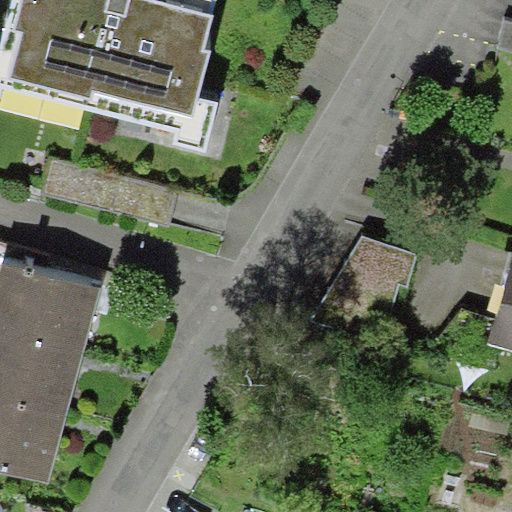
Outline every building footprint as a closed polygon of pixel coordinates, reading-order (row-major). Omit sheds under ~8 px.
[(1,0),(0,8),(0,63),(173,104),(169,122),(200,130),(212,81),(197,78),(210,23),(201,21),(205,0),(1,0)] [(511,19),(504,18),(496,47),(511,50),(511,19)] [(414,249),(360,233),(311,320),(373,339),(381,310),(389,312),(398,282),(404,284),(414,249)] [(511,240),(488,325),(511,331),(511,240)] [(95,274),(0,247),(0,316),(78,338),(95,274)] [(78,338),(0,316),(0,386),(60,402),(78,338)] [(60,402),(0,386),(0,455),(43,467),(60,402)]
